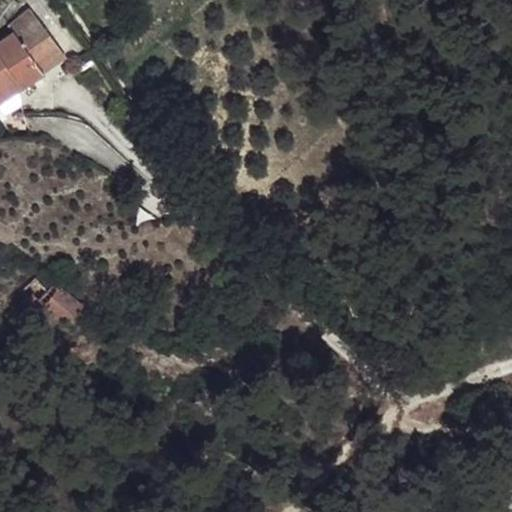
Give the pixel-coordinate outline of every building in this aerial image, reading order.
[(58,48),(26,11),(8,24),(11,32),(0,42),(0,46),(32,85),(46,73),(37,61),(58,48)] [(0,113),(32,85),(0,46),(0,113)] [(65,57),(58,48),(37,61),(46,73),(65,57)] [(72,272),(28,283),(35,304),(58,299),(68,333),(97,326),(87,290),(77,292),(72,272)] [(511,503),(511,459),(499,499),(511,503)]
